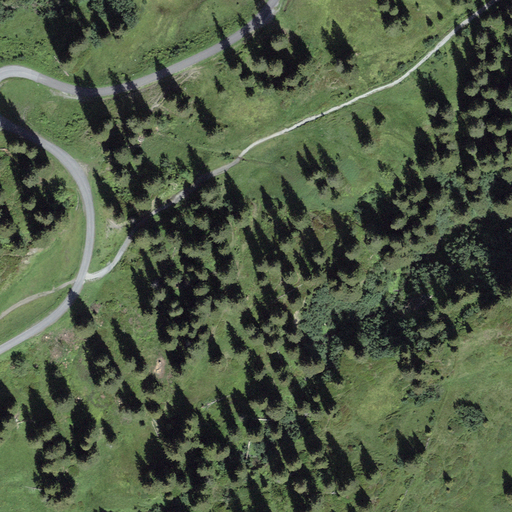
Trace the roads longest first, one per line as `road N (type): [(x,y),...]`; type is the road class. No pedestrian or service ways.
road 1 (unclassified): [(0,121),(46,144),(76,172),(90,229),(80,281),(60,310),(0,350)]
road 2 (unclassified): [(272,0),(212,51),(112,91),(0,74)]
